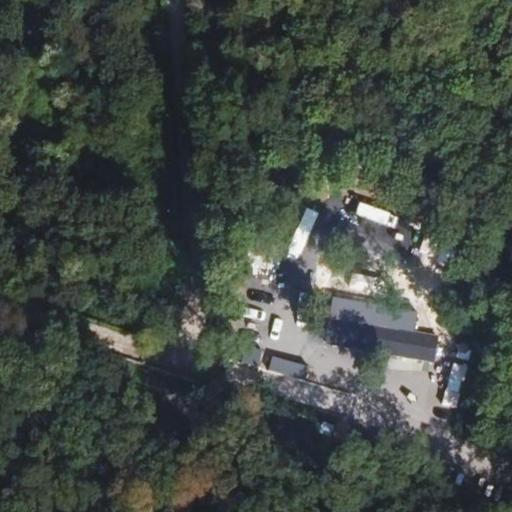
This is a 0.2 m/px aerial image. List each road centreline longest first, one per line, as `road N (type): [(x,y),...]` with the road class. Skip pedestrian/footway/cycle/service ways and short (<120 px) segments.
road 1 (track): [(170,0),(206,378),(195,402),(258,511)]
road 2 (track): [(220,364),(0,294)]
